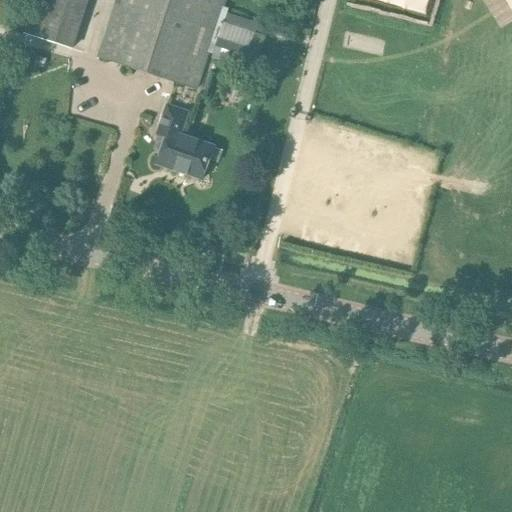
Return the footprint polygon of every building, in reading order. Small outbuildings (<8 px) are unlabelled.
[(73,49),(89,0),(34,0),(23,33),(73,49)] [(197,89),(209,53),(212,54),(211,58),(254,73),(266,37),(257,34),(260,24),(227,13),(229,9),(224,8),(226,0),(115,0),(96,56),(197,89)] [(426,0),(370,0),(424,12),(426,0)] [(0,73),(0,95),(10,98),(16,78),(0,73)] [(158,133),(166,136),(157,163),(203,179),(214,147),(179,135),(187,112),(167,105),(158,133)] [(78,129),(91,130),(89,142),(110,144),(112,127),(79,123),(78,129)]
